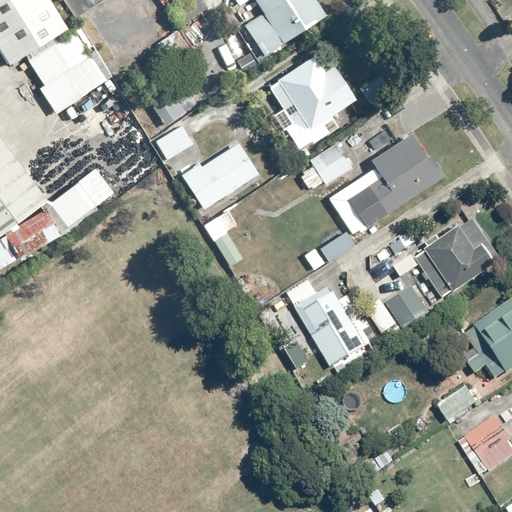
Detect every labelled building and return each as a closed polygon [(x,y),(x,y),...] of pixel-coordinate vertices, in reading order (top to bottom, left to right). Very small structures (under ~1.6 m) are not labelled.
[(0,0),(0,53),(51,21),(38,0),(0,0)] [(235,0),(239,6),(249,0),(256,0),(264,13),(245,24),(263,55),(326,17),(316,0),(235,0)] [(92,75),(58,23),(15,50),(31,74),(23,78),(41,107),(92,75)] [(187,47),(178,31),(159,41),(168,58),(187,47)] [(328,73),(315,56),(269,87),(284,108),(274,115),(300,151),(327,133),(321,124),(357,99),(335,68),(328,73)] [(193,145),(182,125),(156,141),(167,160),(193,145)] [(354,237),(363,231),(443,178),(413,133),(371,161),(375,167),(333,194),(328,198),(354,237)] [(353,167),(337,140),(297,164),(310,185),(320,179),(324,184),(353,167)] [(259,174),(238,142),(183,177),(204,209),(259,174)] [(0,223),(33,200),(0,154),(0,223)] [(414,259),(440,299),(450,292),(452,296),(472,283),(501,263),(472,220),(424,252),(414,259)] [(414,269),(407,256),(392,265),(400,278),(414,269)] [(349,293),(338,299),(330,284),(322,271),(285,292),(329,368),(366,347),(356,329),(366,323),(349,293)] [(411,285),(385,302),(390,309),(371,321),(384,341),(429,312),(411,285)] [(474,374),(486,366),(496,381),(507,373),(511,369),(511,299),(474,326),(463,333),(471,345),(460,353),(474,374)] [(477,402),(465,384),(436,404),(447,422),(477,402)] [(482,476),(511,455),(511,441),(493,415),(457,440),(482,476)]
